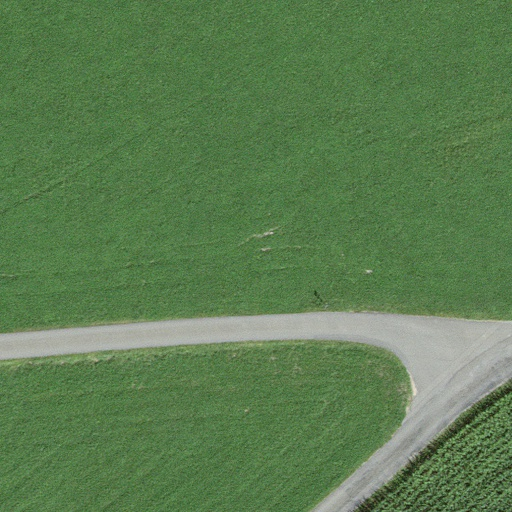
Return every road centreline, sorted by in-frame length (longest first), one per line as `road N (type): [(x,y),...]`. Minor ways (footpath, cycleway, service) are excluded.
road 1 (track): [(0,349),(268,324),(489,334)]
road 2 (track): [(489,334),(406,428),(313,511)]
